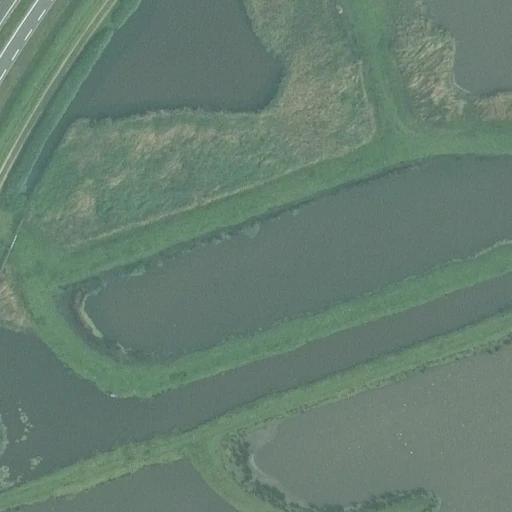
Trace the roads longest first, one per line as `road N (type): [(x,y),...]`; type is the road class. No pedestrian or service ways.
road 1 (track): [(511,144),(402,150),(114,257)]
road 2 (track): [(0,178),(116,0)]
road 3 (track): [(402,150),(357,0)]
